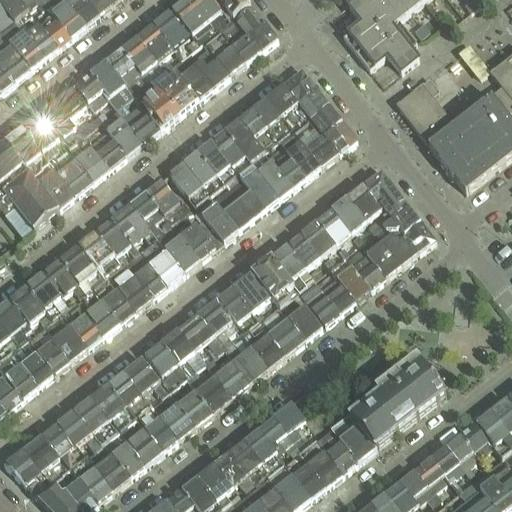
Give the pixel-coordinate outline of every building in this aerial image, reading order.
[(0,0),(0,7),(17,29),(22,36),(29,30),(27,27),(34,22),(31,18),(16,0),(0,0)] [(16,0),(31,18),(38,12),(42,17),(48,13),(44,8),(37,0),(16,0)] [(37,0),(44,8),(48,13),(54,8),(50,3),(53,0),(37,0)] [(79,0),(67,10),(86,36),(101,24),(85,4),(81,0),(79,0)] [(114,14),(102,0),(89,0),(85,4),(101,24),(114,14)] [(127,3),(124,0),(102,0),(114,14),(127,3)] [(195,0),(190,4),(218,39),(228,32),(235,27),(214,0),(195,0)] [(214,0),(235,27),(249,15),(252,13),(241,0),(214,0)] [(427,7),(420,0),(365,0),(350,13),(362,29),(344,44),(371,78),(389,63),(402,80),(420,66),(411,55),(418,50),(401,28),(427,7)] [(480,0),(475,5),(481,13),(489,6),(484,0),(480,0)] [(218,39),(190,4),(174,17),(201,53),(218,39)] [(481,13),(475,5),(466,12),(472,20),(481,13)] [(0,37),(3,40),(17,29),(0,7),(0,37)] [(53,21),(59,28),(74,46),(86,36),(67,10),(53,21)] [(238,30),(250,45),(267,32),(252,13),(249,15),(235,27),(228,32),(231,35),(238,30)] [(154,33),(173,56),(189,44),(170,20),(154,33)] [(443,30),(449,38),(457,31),(451,23),(443,30)] [(44,36),(60,56),(74,46),(59,28),(49,36),(47,33),(44,36)] [(30,46),(28,43),(22,36),(17,29),(3,40),(8,47),(14,54),(33,78),(47,67),(31,46),(30,46)] [(41,32),(28,43),(30,46),(31,46),(47,67),(60,56),(44,36),(41,32)] [(250,45),(262,61),(279,47),(267,32),(250,45)] [(139,45),(152,61),(158,68),(173,56),(154,33),(139,45)] [(207,52),(210,55),(232,84),(247,72),(235,57),(222,40),(207,52)] [(137,74),(151,92),(167,80),(158,68),(152,61),(139,45),(124,57),(137,74)] [(235,57),(247,72),(262,61),(250,45),(235,57)] [(0,69),(17,90),(33,78),(14,54),(8,47),(0,52),(0,69)] [(460,60),(482,87),(492,79),(470,52),(460,60)] [(194,67),(216,96),(232,84),(210,55),(194,67)] [(107,70),(135,104),(151,92),(137,74),(124,57),(107,70)] [(455,185),(467,200),(511,164),(511,64),(492,80),(503,95),(456,132),(434,104),(441,98),(431,86),(397,112),(442,168),(440,169),(446,176),(454,186),(455,185)] [(177,80),(188,94),(200,109),(216,96),(194,67),(177,80)] [(0,100),(1,102),(17,90),(0,69),(0,100)] [(135,104),(107,70),(93,81),(110,104),(120,116),(135,104)] [(285,93),(299,111),(318,96),(304,78),(285,93)] [(110,104),(93,81),(76,94),(94,117),(110,104)] [(420,90),(415,84),(409,88),(414,94),(420,90)] [(162,100),(180,124),(200,109),(188,94),(185,97),(178,88),(162,100)] [(299,111),(285,93),(267,107),(292,140),(293,141),(306,130),(298,120),(295,116),(300,112),(299,111)] [(45,118),(68,148),(79,139),(70,128),(87,114),(73,96),(45,118)] [(299,111),(300,112),(313,129),(332,114),(318,96),(299,111)] [(180,124),(162,100),(147,112),(154,120),(150,123),(162,139),(180,124)] [(253,118),(278,150),(292,140),(267,107),(253,118)] [(345,130),(332,114),(313,129),(325,144),(325,145),(345,130)] [(116,150),(128,165),(144,153),(127,131),(117,118),(101,131),(108,140),(116,150)] [(240,128),(265,159),(278,150),(253,118),(240,128)] [(24,135),(43,160),(49,167),(54,162),(60,158),(54,151),(60,146),(41,121),(24,135)] [(127,131),(144,153),(162,139),(150,123),(145,128),(139,121),(127,131)] [(226,139),(247,165),(251,171),(266,160),(265,159),(240,128),(226,139)] [(294,143),(321,177),(338,163),(325,145),(325,144),(313,129),(294,143)] [(325,145),(338,163),(359,148),(345,130),(325,145)] [(7,148),(26,173),(43,160),(24,135),(7,148)] [(213,149),(212,150),(231,173),(234,171),(236,173),(247,165),(226,139),(217,146),(213,149)] [(91,153),(111,179),(128,165),(116,150),(108,140),(91,153)] [(294,143),(281,153),(307,187),(321,177),(294,143)] [(0,214),(25,246),(61,217),(34,183),(26,173),(7,148),(0,153),(0,214)] [(231,173),(212,150),(199,160),(218,184),(231,173)] [(73,164),(95,191),(111,179),(91,153),(89,151),(73,164)] [(275,164),(271,167),(277,174),(295,197),(307,187),(281,153),(278,156),(285,163),(279,168),(275,164)] [(51,170),(79,204),(95,191),(73,164),(68,157),(51,170)] [(185,171),(210,204),(225,193),(218,184),(199,160),(185,171)] [(254,174),(281,208),(295,197),(277,174),(271,167),(268,163),(254,174)] [(51,170),(34,183),(61,217),(79,204),(51,170)] [(210,204),(185,171),(171,182),(186,201),(188,200),(192,204),(199,213),(210,204)] [(254,174),(240,185),(266,219),(281,208),(254,174)] [(381,219),(390,231),(411,214),(383,179),(380,181),(363,194),(381,219)] [(266,219),(240,185),(212,207),(239,241),(266,219)] [(161,217),(166,224),(181,212),(175,205),(163,188),(147,200),(161,217)] [(347,207),(366,231),(381,219),(363,194),(347,207)] [(157,231),(166,224),(161,217),(147,200),(132,213),(145,229),(150,237),(151,238),(156,245),(162,240),(165,238),(160,233),(159,234),(157,231)] [(212,207),(194,221),(221,255),(239,241),(212,207)] [(332,218),(351,242),(366,231),(347,207),(332,218)] [(145,229),(132,213),(113,227),(133,252),(151,238),(150,237),(145,229)] [(411,214),(390,231),(385,235),(388,239),(397,239),(400,243),(404,248),(408,245),(409,246),(425,233),(411,214)] [(317,230),(336,254),(351,242),(332,218),(317,230)] [(183,246),(202,270),(221,255),(194,221),(186,228),(197,241),(191,246),(188,242),(183,246)] [(96,240),(116,264),(117,266),(132,254),(132,253),(133,252),(113,227),(96,240)] [(317,230),(302,242),(321,266),(336,254),(317,230)] [(404,248),(417,264),(437,248),(425,233),(409,246),(408,245),(404,248)] [(79,253),(98,278),(116,264),(96,240),(79,253)] [(156,245),(169,261),(185,283),(202,270),(183,246),(174,253),(171,249),(170,250),(162,240),(156,245)] [(321,266),(302,242),(287,254),(306,278),(321,266)] [(393,243),(382,252),(401,276),(417,264),(404,248),(400,243),(393,243)] [(369,262),(368,263),(387,287),(401,276),(382,252),(380,249),(371,256),(368,252),(364,255),(369,262)] [(99,278),(98,278),(79,253),(62,267),(75,283),(74,284),(80,292),(81,292),(99,278)] [(300,301),(307,295),(308,294),(299,283),(306,278),(287,254),(272,266),(291,289),(300,301)] [(347,268),(348,270),(371,300),(387,287),(368,263),(362,256),(347,268)] [(153,273),(170,295),(185,283),(169,261),(153,273)] [(253,281),(273,306),(281,316),(300,301),(291,289),(272,266),(253,281)] [(44,281),(63,305),(80,292),(74,284),(75,283),(62,267),(44,281)] [(332,281),(337,287),(356,311),(371,300),(348,270),(332,281)] [(137,286),(154,307),(170,295),(153,273),(137,286)] [(28,294),(46,318),(63,305),(44,281),(28,294)] [(273,306),(253,281),(236,294),(255,319),(273,306)] [(121,298),(137,320),(154,307),(137,286),(121,298)] [(322,299),(341,323),(356,311),(337,287),(322,299)] [(308,294),(307,295),(315,305),(308,310),(327,334),(341,323),(322,299),(315,289),(308,294)] [(28,294),(10,308),(29,333),(47,319),(46,318),(28,294)] [(255,319),(236,294),(219,307),(238,333),(255,319)] [(137,320),(121,298),(105,311),(121,332),(137,320)] [(10,308),(0,315),(0,331),(19,356),(31,347),(26,340),(32,336),(29,333),(10,308)] [(215,310),(198,323),(215,346),(218,343),(232,332),(215,310)] [(105,311),(88,324),(105,345),(121,332),(105,311)] [(289,330),(306,351),(324,336),(307,315),(289,330)] [(181,337),(198,359),(209,350),(219,364),(225,359),(228,356),(218,343),(215,346),(198,323),(181,337)] [(88,324),(72,336),(89,358),(105,345),(88,324)] [(289,330),(272,343),(288,364),(306,351),(289,330)] [(0,331),(0,354),(2,353),(11,364),(20,356),(19,356),(0,331)] [(30,349),(40,362),(56,383),(72,371),(73,370),(56,349),(46,336),(30,349)] [(89,358),(72,336),(56,349),(73,370),(89,358)] [(163,350),(180,373),(198,359),(181,337),(163,350)] [(243,345),(253,358),(270,379),(288,364),(272,343),(269,345),(265,338),(255,345),(251,339),(243,345)] [(180,373),(163,350),(146,364),(143,366),(163,392),(173,384),(170,381),(180,373)] [(225,359),(235,372),(252,393),(270,379),(253,358),(245,364),(235,351),(228,356),(225,359)] [(24,374),(41,395),(56,383),(40,362),(24,374)] [(352,424),(377,457),(448,402),(423,370),(424,369),(423,368),(419,363),(377,395),(381,401),(352,424)] [(170,401),(163,392),(143,366),(126,379),(145,403),(155,395),(164,407),(170,401)] [(207,373),(216,386),(233,408),(252,393),(235,372),(225,379),(215,367),(207,373)] [(7,387),(24,408),(41,395),(24,374),(7,387)] [(110,392),(137,427),(142,423),(133,412),(145,403),(126,379),(110,392)] [(189,387),(216,422),(233,408),(216,386),(208,392),(199,380),(189,387)] [(0,392),(0,408),(9,420),(24,408),(7,387),(0,392)] [(170,401),(179,413),(197,436),(216,422),(189,387),(170,401)] [(122,439),(129,434),(137,427),(110,392),(93,405),(121,440),(122,439)] [(95,442),(104,453),(107,451),(110,448),(112,446),(121,440),(93,405),(77,418),(95,442)] [(492,418),(511,443),(511,414),(506,407),(492,418)] [(0,427),(9,420),(0,408),(0,427)] [(154,414),(162,426),(180,449),(197,436),(179,413),(171,419),(162,408),(154,414)] [(275,425),(288,442),(306,428),(293,411),(275,425)] [(59,431),(78,455),(88,448),(96,459),(104,453),(95,442),(77,418),(59,431)] [(511,459),(511,443),(492,418),(478,429),(497,453),(496,454),(504,465),(511,459)] [(137,427),(146,438),(164,461),(180,449),(162,426),(153,433),(144,422),(142,423),(137,427)] [(334,437),(361,470),(377,457),(352,424),(334,437)] [(275,425),(260,437),(273,454),(288,442),(275,425)] [(59,431),(43,444),(62,468),(78,455),(59,431)] [(460,443),(479,467),(480,466),(483,470),(488,466),(485,462),(488,460),(489,461),(496,456),(476,431),(460,443)] [(122,439),(130,451),(148,474),(164,461),(146,438),(138,445),(129,434),(122,439)] [(245,449),(262,471),(277,459),(273,454),(260,437),(245,449)] [(317,450),(344,483),(361,470),(334,437),(317,450)] [(446,454),(465,478),(479,467),(460,443),(446,454)] [(25,458),(43,482),(62,468),(43,444),(25,458)] [(112,446),(110,448),(107,451),(116,462),(114,463),(132,487),(148,474),(130,451),(121,458),(112,446)] [(263,472),(262,471),(245,449),(231,460),(249,483),(263,472)] [(344,483),(317,450),(303,460),(329,495),(344,483)] [(432,466),(445,482),(446,482),(451,489),(465,478),(446,454),(432,466)] [(6,473),(37,505),(54,492),(48,485),(46,486),(43,482),(25,458),(6,473)] [(89,465),(98,476),(116,499),(132,487),(114,463),(105,470),(96,459),(89,465)] [(231,460),(216,471),(218,475),(234,495),(249,483),(231,460)] [(285,474),(312,508),(327,496),(301,462),(285,474)] [(414,479),(439,510),(443,507),(437,500),(448,491),(443,484),(445,482),(432,466),(414,479)] [(216,471),(198,485),(217,510),(235,497),(234,495),(218,475),(216,471)] [(511,473),(496,486),(511,506),(511,473)] [(285,474),(269,486),(289,511),(307,511),(312,508),(285,474)] [(116,499),(98,476),(83,488),(101,511),(116,499)] [(436,511),(439,510),(414,479),(400,490),(417,511),(420,511),(428,506),(432,511),(436,511)] [(198,485),(183,497),(195,511),(218,511),(219,511),(217,510),(198,485)] [(289,511),(269,486),(252,498),(262,511),(289,511)] [(511,511),(511,506),(496,486),(483,496),(491,506),(489,508),(492,511),(511,511)] [(99,511),(101,511),(83,488),(64,502),(71,511),(99,511)] [(54,492),(37,505),(44,511),(71,511),(64,502),(60,497),(63,495),(59,489),(54,492)] [(417,511),(400,490),(386,501),(394,511),(417,511)] [(491,506),(483,496),(481,498),(480,496),(465,508),(468,511),(492,511),(489,508),(491,506)] [(171,511),(195,511),(183,497),(169,509),(171,511)] [(238,510),(239,511),(262,511),(252,498),(238,510)] [(372,511),(394,511),(386,501),(372,511)]
